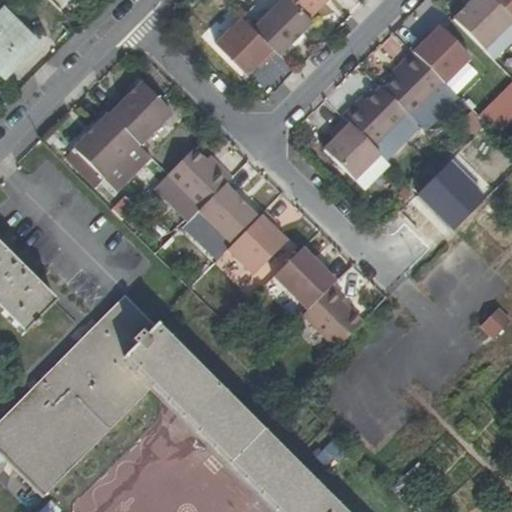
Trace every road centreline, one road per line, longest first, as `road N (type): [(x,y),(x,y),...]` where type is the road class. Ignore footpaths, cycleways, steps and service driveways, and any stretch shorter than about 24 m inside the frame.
road 1 (residential): [(399,0),(256,144)]
road 2 (residential): [(0,149),(130,23)]
road 3 (residential): [(256,144),(130,23)]
road 4 (residential): [(256,144),(382,262)]
